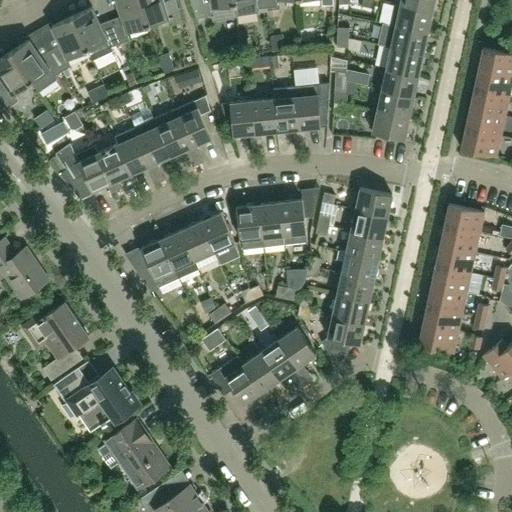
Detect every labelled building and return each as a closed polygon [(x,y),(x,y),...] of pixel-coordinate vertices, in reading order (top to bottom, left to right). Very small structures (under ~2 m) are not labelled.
[(129,40),(126,32),(147,25),(139,0),(115,0),(121,16),(110,20),(120,43),(129,40)] [(182,22),(174,0),(168,0),(163,2),(162,0),(139,0),(147,25),(168,18),(171,26),(182,22)] [(234,4),(233,0),(190,0),(196,18),(212,15),(213,21),(236,17),(236,15),(234,4)] [(267,7),(266,0),(233,0),(234,4),(236,15),(258,12),(257,8),(267,7)] [(432,11),(434,0),(393,0),(393,3),(400,4),(432,11)] [(427,32),(432,11),(400,4),(395,25),(427,32)] [(111,47),(120,43),(110,20),(100,24),(92,6),(71,16),(87,49),(92,59),(112,50),(111,47)] [(87,49),(71,16),(51,26),(59,43),(49,49),(62,71),(71,66),(67,59),(87,49)] [(395,25),(382,22),(378,44),(391,46),(423,53),(427,32),(395,25)] [(337,27),(337,37),(347,37),(348,27),(337,27)] [(281,34),(271,35),(272,50),(283,49),(281,34)] [(347,47),(347,37),(337,37),(337,47),(347,47)] [(62,71),(49,49),(39,55),(29,39),(10,52),(31,82),(49,69),(54,76),(62,71)] [(418,75),(423,53),(391,46),(386,68),(418,75)] [(511,75),(511,53),(483,47),(478,68),(511,75)] [(31,82),(10,52),(0,58),(0,76),(3,80),(0,82),(0,96),(8,107),(18,101),(13,94),(31,82)] [(169,52),(159,55),(164,71),(174,68),(169,52)] [(276,55),(268,56),(270,68),(278,67),(276,55)] [(413,96),(418,75),(386,68),(381,89),(413,96)] [(509,95),(511,82),(511,75),(478,68),(474,88),(509,95)] [(198,69),(188,71),(191,84),(201,81),(198,69)] [(336,71),(335,81),(346,81),(347,72),(336,71)] [(132,73),(125,76),(130,85),(137,82),(132,73)] [(346,91),(346,81),(335,81),(335,90),(346,91)] [(293,129),(294,138),(305,137),(304,128),(327,125),(327,121),(330,121),(332,82),(294,86),(298,128),(293,129)] [(104,83),(97,87),(102,98),(109,95),(104,83)] [(225,84),(217,86),(219,95),(228,93),(225,84)] [(149,85),(142,88),(144,93),(152,90),(149,85)] [(298,128),(294,86),(273,88),(274,98),(277,130),(293,129),(298,128)] [(505,116),(509,95),(474,88),(470,108),(505,116)] [(409,117),(413,96),(381,89),(377,110),(409,117)] [(128,93),(120,96),(124,105),(132,101),(128,93)] [(185,148),(189,157),(200,153),(196,144),(211,137),(201,114),(211,110),(206,94),(174,109),(177,116),(191,146),(185,148)] [(250,133),(251,143),(262,142),(261,132),(277,130),(274,98),(252,100),(255,133),(250,133)] [(255,133),(252,100),(221,103),(226,119),(231,118),(233,135),(250,133),(255,133)] [(334,112),(344,113),(345,103),(334,102),(334,112)] [(500,136),(505,116),(470,108),(465,128),(500,136)] [(154,118),(171,155),(185,148),(191,146),(177,116),(174,109),(154,118)] [(404,139),(409,117),(377,110),(372,132),(404,139)] [(151,164),(146,166),(150,175),(160,170),(156,162),(171,155),(154,118),(135,127),(151,164)] [(151,164),(135,127),(115,136),(118,143),(132,173),(146,166),(151,164)] [(496,156),(500,136),(465,128),(461,149),(496,156)] [(306,147),(305,137),(294,138),(294,148),(306,147)] [(112,182),(98,152),(94,145),(75,153),(70,142),(55,153),(74,179),(84,175),(91,191),(107,184),(112,182)] [(263,151),(262,142),(251,143),(252,152),(263,151)] [(132,173),(118,143),(98,152),(112,182),(107,184),(111,193),(121,188),(117,179),(132,173)] [(204,161),(200,153),(189,157),(193,166),(204,161)] [(164,179),(160,170),(150,175),(154,184),(164,179)] [(387,216),(392,194),(360,187),(355,209),(387,216)] [(323,202),(333,204),(335,194),(325,192),(323,202)] [(307,241),(306,231),(302,199),(280,201),(285,244),(307,241)] [(285,244),(280,201),(258,204),(263,246),(285,244)] [(480,231),(484,211),(449,203),(444,224),(480,231)] [(263,246),(258,204),(236,206),(240,239),(242,239),(244,249),(263,246)] [(382,237),(387,216),(355,209),(350,230),(382,237)] [(235,241),(221,211),(201,221),(214,251),(235,241)] [(320,214),(318,223),(329,226),(331,216),(320,214)] [(214,251),(201,221),(181,230),(194,260),(214,251)] [(327,235),(329,226),(318,223),(316,233),(327,235)] [(511,225),(502,223),(500,235),(511,237),(511,225)] [(475,252),(480,231),(444,224),(440,244),(475,252)] [(175,268),(178,277),(198,268),(194,260),(181,230),(161,238),(175,268)] [(378,258),(382,237),(350,230),(346,251),(378,258)] [(49,279),(26,246),(16,253),(5,237),(0,239),(0,267),(21,298),(49,279)] [(178,277),(175,268),(161,238),(141,248),(148,263),(137,271),(151,291),(179,278),(178,277)] [(471,272),(475,252),(440,244),(436,264),(471,272)] [(378,258),(346,251),(339,250),(336,259),(344,261),(341,272),(373,279),(378,258)] [(310,256),(308,265),(320,268),(322,258),(310,256)] [(466,292),(471,272),(436,264),(431,284),(466,292)] [(318,277),(320,268),(308,265),(306,275),(318,277)] [(496,265),(494,276),(505,279),(507,267),(496,265)] [(369,300),(373,279),(341,272),(337,293),(369,300)] [(503,290),(505,279),(494,276),(491,288),(503,290)] [(258,284),(250,288),(255,299),(263,295),(258,284)] [(462,312),(466,292),(431,284),(427,304),(462,312)] [(276,296),(285,298),(288,287),(278,285),(276,296)] [(297,289),(288,287),(285,298),(295,300),(297,289)] [(246,303),(255,299),(250,288),(241,292),(246,303)] [(364,322),(369,300),(337,293),(332,314),(364,322)] [(211,297),(204,300),(208,310),(215,307),(211,297)] [(310,310),(312,300),(301,298),(299,307),(310,310)] [(65,302),(39,319),(36,315),(21,325),(37,349),(46,343),(56,358),(43,368),(51,380),(77,362),(69,350),(89,336),(65,302)] [(225,302),(217,308),(223,318),(231,312),(225,302)] [(478,303),(476,314),(487,317),(490,305),(478,303)] [(458,332),(462,312),(427,304),(422,325),(458,332)] [(309,319),(310,310),(299,307),(297,317),(309,319)] [(215,323),(223,318),(217,308),(209,313),(215,323)] [(347,355),(350,341),(359,343),(364,322),(332,314),(327,336),(321,341),(336,363),(347,355)] [(484,329),(487,317),(476,314),(473,326),(484,329)] [(453,352),(458,332),(422,325),(418,345),(453,352)] [(293,369),(298,377),(307,371),(302,363),(316,353),(297,326),(278,339),(297,366),(293,369)] [(218,327),(211,332),(219,343),(225,339),(218,327)] [(471,334),(469,346),(480,348),(483,336),(471,334)] [(204,365),(218,356),(207,338),(193,347),(204,365)] [(297,366),(278,339),(261,351),(279,378),(293,369),(297,366)] [(499,374),(511,363),(511,341),(508,345),(502,339),(483,354),(499,374)] [(279,378),(261,351),(243,363),(262,390),(257,394),(262,402),(272,395),(266,387),(279,378)] [(262,390),(243,363),(237,355),(209,374),(224,395),(233,389),(243,403),(257,394),(262,390)] [(510,372),(511,374),(511,363),(499,374),(502,379),(510,372)] [(120,415),(138,402),(125,384),(123,385),(112,369),(90,384),(78,367),(53,384),(66,402),(62,405),(70,417),(78,412),(90,430),(118,411),(120,415)] [(313,379),(307,371),(298,377),(303,385),(313,379)] [(169,466),(136,418),(105,440),(106,442),(97,448),(111,468),(120,462),(138,487),(169,466)] [(208,511),(190,485),(176,494),(167,480),(138,499),(147,511),(152,511),(156,510),(157,511),(208,511)]
